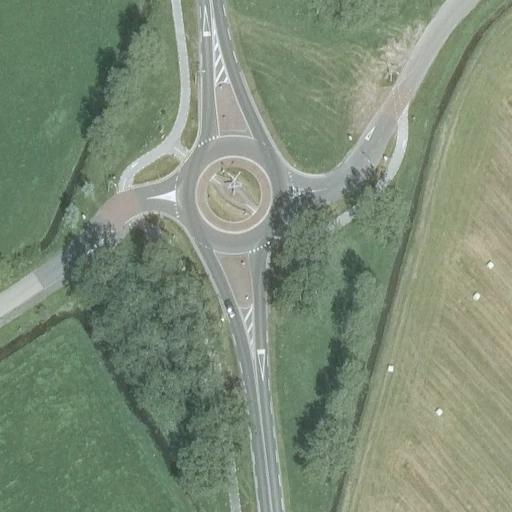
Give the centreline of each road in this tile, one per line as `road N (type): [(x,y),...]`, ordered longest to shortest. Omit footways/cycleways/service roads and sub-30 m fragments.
road 1 (tertiary): [(337,188),(359,169),(461,0)]
road 2 (primary): [(269,161),(211,9)]
road 3 (tertiary): [(0,304),(126,204)]
road 4 (primary): [(196,229),(255,373)]
road 5 (primary): [(211,9),(203,155)]
road 6 (primary): [(271,511),(255,373)]
road 7 (primary): [(255,373),(261,236)]
